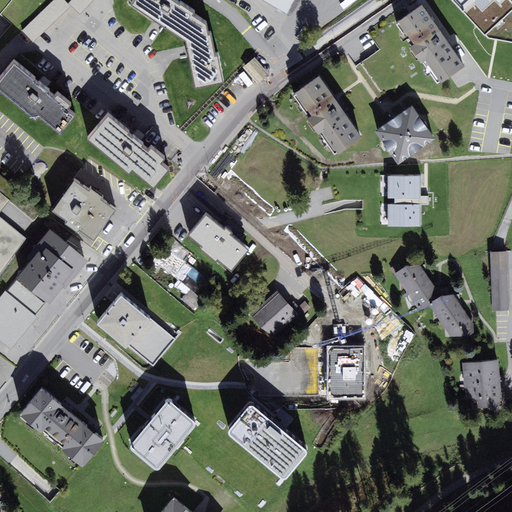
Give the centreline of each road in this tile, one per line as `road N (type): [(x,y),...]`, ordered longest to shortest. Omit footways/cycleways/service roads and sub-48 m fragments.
road 1 (residential): [(0,399),(236,118),(284,71),(388,0)]
road 2 (unknown): [(114,456),(198,346)]
